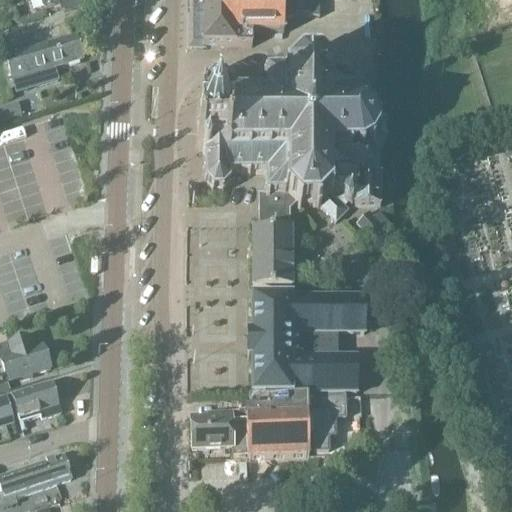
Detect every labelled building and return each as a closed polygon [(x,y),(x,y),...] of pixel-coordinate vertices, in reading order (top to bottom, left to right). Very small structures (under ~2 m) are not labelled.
[(353,3),(353,0),(194,0),(196,50),(251,49),(251,37),(283,37),(283,19),(310,20),(310,2),(353,3)] [(74,39),(5,60),(12,84),(33,77),(37,90),(58,83),(54,71),(82,62),(74,39)] [(196,120),(196,123),(196,124),(197,124),(197,146),(195,147),(196,151),(198,151),(198,153),(202,154),(204,157),(205,175),(202,175),(202,178),(205,178),(204,181),(205,181),(206,186),(203,187),(204,188),(206,188),(212,193),(211,195),(212,196),(213,194),(221,194),(221,196),(223,195),(222,193),(228,188),(230,189),(231,187),(229,186),(228,181),(229,181),(229,178),(246,178),(246,181),(249,181),(249,178),(266,178),(266,195),(263,195),(263,197),(258,197),(258,233),(252,233),(252,291),(291,291),(291,234),(289,234),(290,213),(297,207),(299,210),(298,211),(300,214),(304,211),(316,211),(319,214),(320,212),(335,227),(348,215),(343,210),(347,208),(350,208),(355,206),(355,210),(380,210),(381,178),(378,178),(378,159),(379,157),(377,155),(384,144),(387,145),(387,143),(384,141),(384,129),(387,128),(387,126),(384,126),(378,116),(379,115),(378,112),(374,114),(369,111),(370,110),(367,109),(367,102),(371,101),(370,99),(367,99),(362,94),(363,92),(361,91),(360,94),(352,94),(354,91),(357,92),(358,90),(355,88),(355,83),(359,81),(358,79),(355,81),(349,76),(349,73),(348,72),(348,75),(345,75),(345,70),(334,70),(335,73),(330,74),(320,64),(320,60),(318,59),(316,61),(302,62),(300,57),(297,60),(299,64),(288,73),(284,72),(285,69),(274,68),(273,72),(268,72),(268,69),(266,69),(265,72),(263,72),(263,74),(266,75),(266,93),(249,92),(250,90),(247,89),(247,92),(229,92),(229,89),(227,89),(228,86),(230,85),(229,83),(226,83),(222,79),(224,76),(222,75),(221,78),(214,78),(213,75),(211,76),(212,78),(207,83),(205,83),(204,84),(206,85),(205,93),(202,93),(202,96),(204,96),(205,114),(202,118),(198,118),(198,121),(196,120)] [(372,245),(384,234),(389,230),(377,217),(372,221),(368,216),(356,226),(372,245)] [(252,337),(246,337),(246,349),(246,361),(252,361),(252,397),(304,397),(344,397),(356,397),(356,361),(337,361),(337,337),(364,337),(364,329),(369,329),(369,310),(364,310),(364,301),(252,301),(252,337)] [(34,351),(30,340),(7,347),(10,359),(0,361),(0,364),(7,386),(50,372),(42,349),(34,351)] [(42,423),(60,417),(50,386),(11,399),(20,426),(28,424),(40,420),(42,423)] [(244,413),(244,416),(243,454),(248,454),(248,461),(309,459),(307,423),(345,422),(344,397),(304,397),(305,401),(269,402),(269,401),(257,401),(257,413),(244,413)] [(0,430),(13,426),(4,401),(0,401),(0,430)] [(191,453),(243,454),(244,416),(222,417),(222,420),(190,421),(191,453)] [(28,424),(20,426),(22,433),(30,431),(28,424)] [(357,446),(346,447),(347,458),(358,458),(357,446)] [(13,502),(70,484),(62,459),(0,480),(0,494),(1,498),(0,498),(0,511),(7,511),(16,509),(13,502)]
